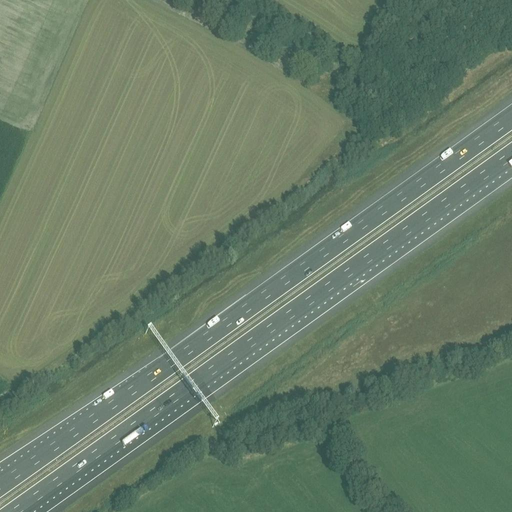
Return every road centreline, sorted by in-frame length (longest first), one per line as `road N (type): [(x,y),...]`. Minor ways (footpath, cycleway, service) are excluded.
road 1 (motorway): [(511,117),(0,485)]
road 2 (motorway): [(12,511),(511,154)]
